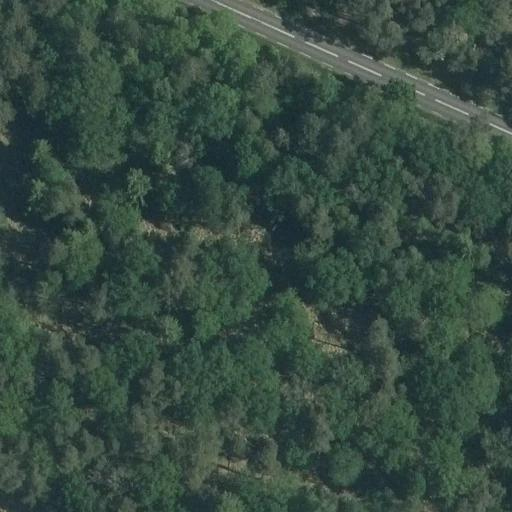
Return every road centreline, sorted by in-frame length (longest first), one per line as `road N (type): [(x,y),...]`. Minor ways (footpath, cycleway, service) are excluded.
road 1 (primary): [(511,136),(206,0)]
road 2 (track): [(511,401),(369,511)]
